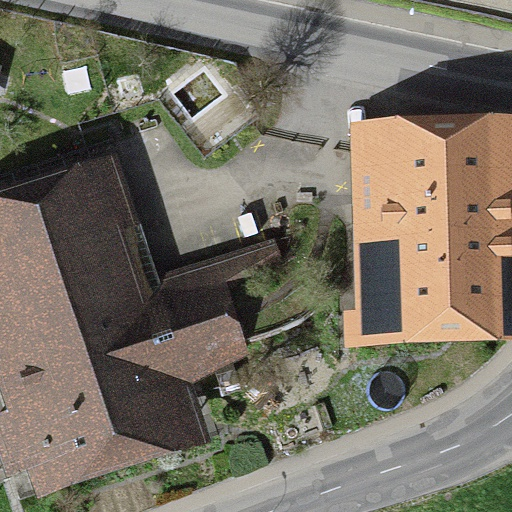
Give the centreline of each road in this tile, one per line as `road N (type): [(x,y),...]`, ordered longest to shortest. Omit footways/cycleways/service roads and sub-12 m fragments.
road 1 (residential): [(511,82),(123,0)]
road 2 (residential): [(280,511),(511,416)]
